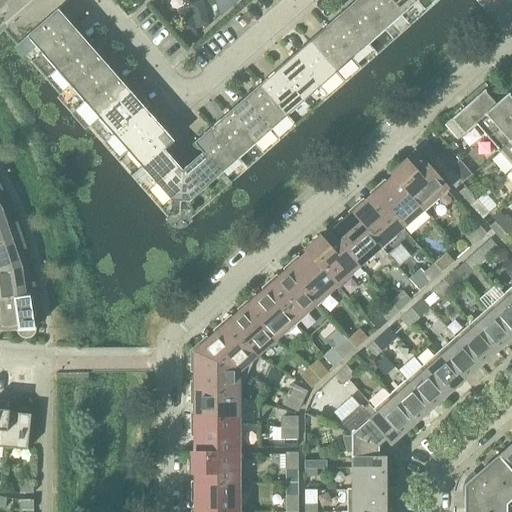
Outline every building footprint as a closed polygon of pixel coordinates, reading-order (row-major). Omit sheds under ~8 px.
[(358,0),(356,0),(341,13),(368,44),(384,30),(358,0)] [(387,0),(358,0),(384,30),(401,15),(387,0)] [(415,0),(387,0),(401,15),(417,1),(415,0)] [(27,36),(42,54),(72,27),(57,9),(27,36)] [(341,13),(325,27),(352,58),(368,44),(341,13)] [(206,14),(193,18),(196,28),(209,25),(206,14)] [(192,18),(180,22),(183,34),(196,31),(192,18)] [(86,43),(72,27),(42,54),(56,70),(86,43)] [(336,72),(352,58),(325,27),(309,42),(336,72)] [(309,42),(292,56),(319,87),(336,72),(309,42)] [(101,59),(86,43),(56,70),(70,86),(101,59)] [(292,56),(276,71),(303,101),(319,87),(292,56)] [(115,75),(101,59),(70,86),(84,102),(115,75)] [(276,71),(260,85),(287,116),(303,101),(276,71)] [(129,91),(115,75),(84,102),(99,118),(129,91)] [(501,101),(500,100),(484,82),(463,101),(466,105),(444,125),(457,140),(463,135),(476,124),(475,123),(501,101)] [(260,85),(243,99),(270,130),(287,116),(260,85)] [(144,108),(129,91),(99,118),(113,135),(144,108)] [(475,123),(476,124),(487,137),(511,114),(511,98),(508,93),(500,100),(501,101),(475,123)] [(243,99),(227,113),(254,144),(270,130),(243,99)] [(158,124),(144,108),(113,135),(127,151),(158,124)] [(227,113),(211,128),(238,158),(254,144),(227,113)] [(511,114),(487,137),(498,149),(497,150),(498,151),(511,138),(511,114)] [(173,141),(158,124),(127,151),(142,168),(163,149),(164,150),(173,141)] [(238,158),(211,128),(194,143),(202,152),(203,152),(222,173),(238,158)] [(499,151),(511,165),(511,138),(498,151),(499,152),(499,151)] [(426,141),(419,147),(420,148),(429,158),(435,153),(426,142),(426,141)] [(182,171),(164,150),(163,149),(142,168),(171,201),(180,201),(182,170),(182,171)] [(202,152),(182,170),(180,201),(189,202),(222,173),(203,152),(202,152)] [(401,166),(392,174),(395,177),(401,185),(402,184),(423,208),(422,208),(425,211),(438,200),(436,197),(445,188),(424,165),(419,159),(418,157),(416,158),(408,165),(406,162),(401,166)] [(450,169),(440,159),(434,164),(443,174),(443,175),(450,169)] [(459,160),(450,169),(443,175),(444,175),(455,188),(471,174),(459,160)] [(380,185),(371,193),(373,196),(380,204),(380,203),(401,227),(422,208),(423,208),(402,184),(401,185),(395,177),(382,188),(380,185)] [(461,194),(470,205),(476,200),(467,189),(461,194)] [(358,204),(349,212),(352,215),(358,223),(359,222),(380,246),(379,246),(382,249),(395,237),(392,234),(401,227),(380,203),(380,204),(373,196),(361,207),(358,204)] [(476,200),(470,205),(470,206),(471,206),(481,217),(487,211),(477,200),(477,199),(476,200)] [(0,242),(20,236),(18,230),(13,232),(5,208),(0,210),(0,242)] [(337,223),(327,231),(330,234),(337,242),(337,241),(358,265),(379,246),(380,246),(359,222),(358,223),(352,215),(339,226),(337,223)] [(501,240),(507,234),(497,223),(491,229),(501,240),(500,240),(501,240)] [(478,226),(469,234),(476,242),(485,234),(478,226)] [(315,242),(306,250),(308,253),(315,261),(316,260),(336,284),(338,287),(352,276),(349,273),(358,265),(337,241),(337,242),(330,234),(322,241),(319,238),(315,242)] [(507,234),(501,240),(511,251),(511,250),(511,240),(507,235),(508,234),(507,234)] [(22,241),(20,236),(0,242),(0,272),(25,266),(17,242),(22,241)] [(476,251),(470,256),(478,266),(484,260),(485,261),(499,248),(490,239),(476,251)] [(293,261),(284,269),(287,272),(293,280),(294,279),(315,303),(314,303),(317,306),(330,295),(328,292),(336,284),(316,260),(315,261),(308,253),(296,264),(293,261)] [(443,256),(434,264),(441,272),(450,264),(443,256)] [(473,271),(478,266),(470,256),(465,261),(473,271)] [(432,280),(441,272),(434,264),(425,272),(432,280)] [(29,291),(25,266),(0,272),(0,301),(35,296),(34,291),(29,291)] [(272,280),(262,288),(265,291),(272,299),(272,298),(296,325),(309,314),(306,311),(314,303),(315,303),(294,279),(293,280),(287,272),(274,283),(272,280)] [(452,289),(444,280),(438,285),(446,294),(452,289)] [(440,299),(446,294),(438,285),(432,290),(440,299)] [(495,285),(479,299),(487,308),(511,336),(511,303),(504,294),(495,285)] [(250,299),(238,309),(241,312),(247,316),(247,315),(274,339),(282,332),(284,335),(296,325),(272,298),(272,299),(265,291),(253,302),(250,299)] [(400,294),(391,302),(398,310),(407,302),(400,294)] [(35,302),(35,296),(0,301),(0,330),(19,329),(19,331),(20,332),(20,333),(22,334),(23,335),(24,336),(26,336),(27,336),(29,336),(30,335),(31,334),(32,333),(33,331),(33,330),(33,328),(34,328),(30,302),(35,302)] [(389,318),(398,310),(391,302),(382,310),(389,318)] [(420,317),(411,308),(405,313),(413,323),(420,317)] [(496,351),(511,337),(511,336),(487,308),(471,323),(496,351)] [(226,320),(214,330),(218,332),(223,336),(224,335),(255,355),(274,339),(247,315),(247,316),(241,312),(229,323),(226,320)] [(408,328),(413,323),(405,313),(400,319),(408,328)] [(480,365),(496,351),(471,323),(455,337),(480,365)] [(202,341),(191,351),(246,376),(255,355),(224,335),(223,336),(218,332),(205,344),(202,341)] [(357,332),(348,340),(355,348),(364,340),(357,332)] [(387,346),(379,337),(373,342),(381,351),(387,346)] [(464,380),(480,365),(455,337),(439,351),(464,380)] [(335,351),(342,359),(355,348),(348,340),(335,351)] [(375,357),(381,351),(373,342),(367,347),(375,357)] [(333,348),(323,356),(333,367),(342,359),(335,351),(333,348)] [(246,376),(191,351),(191,365),(195,366),(195,383),(201,385),(201,386),(237,396),(246,376)] [(447,394),(464,380),(439,351),(422,366),(447,394)] [(414,356),(398,371),(406,380),(431,408),(447,394),(422,366),(414,356)] [(319,363),(311,370),(319,380),(327,373),(319,363)] [(355,375),(346,365),(340,371),(348,380),(355,375)] [(311,387),(319,380),(311,370),(303,377),(311,387)] [(343,385),(348,380),(340,371),(335,376),(343,385)] [(415,423),(431,408),(406,380),(390,394),(415,423)] [(195,383),(191,382),(191,397),(195,398),(195,415),(202,416),(237,421),(237,396),(201,386),(201,385),(195,383)] [(295,386),(291,396),(302,401),(306,391),(295,386)] [(373,409),(376,413),(377,412),(398,437),(415,423),(390,394),(373,409)] [(298,410),(302,401),(291,396),(286,405),(298,410)] [(351,397),(332,413),(340,422),(351,434),(378,447),(385,440),(389,445),(398,437),(377,412),(376,413),(373,409),(368,404),(363,408),(360,405),(359,406),(351,397)] [(0,447),(4,448),(8,412),(9,412),(9,410),(0,409),(0,447)] [(30,414),(9,412),(8,412),(4,448),(27,450),(30,414)] [(195,415),(191,414),(191,430),(195,430),(195,446),(195,448),(195,454),(237,453),(237,447),(241,447),(241,431),(237,431),(237,421),(202,416),(195,415)] [(284,417),(284,428),(297,428),(297,417),(284,417)] [(284,428),(284,438),(297,438),(297,428),(284,428)] [(378,456),(378,447),(351,434),(351,436),(340,436),(340,437),(344,452),(351,452),(351,468),(385,468),(385,456),(378,456)] [(511,472),(511,443),(498,456),(511,472)] [(285,470),(298,470),(298,452),(285,452),(285,470)] [(195,454),(191,454),(191,466),(191,472),(195,471),(196,482),(206,482),(206,483),(237,483),(237,471),(241,471),(241,453),(237,453),(195,454)] [(470,481),(465,485),(511,506),(511,472),(498,456),(475,476),(478,480),(475,483),(470,481)] [(317,468),(304,468),(304,476),(317,476),(317,468)] [(351,468),(351,489),(351,490),(385,490),(385,468),(351,468)] [(196,482),(192,482),(192,495),(196,495),(196,511),(206,511),(205,511),(217,511),(237,511),(237,483),(206,483),(206,482),(196,482)] [(20,493),(33,493),(33,483),(20,483),(20,493)] [(511,511),(511,506),(465,485),(465,492),(469,495),(469,499),(465,499),(464,511),(511,511)] [(385,511),(385,490),(351,490),(351,489),(347,489),(347,511),(385,511)] [(285,511),(286,511),(298,511),(298,495),(285,495),(285,511)] [(20,510),(33,510),(33,499),(20,499),(20,510)]
